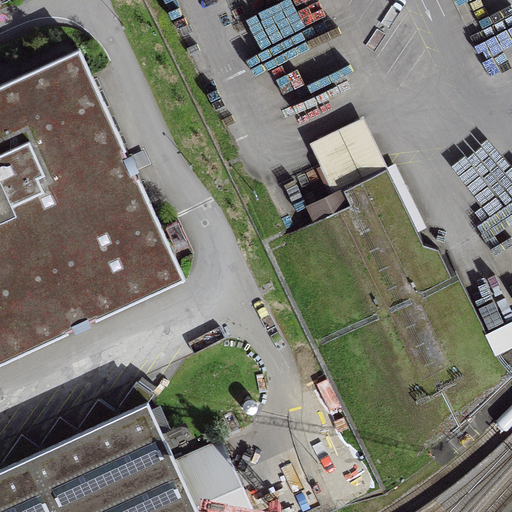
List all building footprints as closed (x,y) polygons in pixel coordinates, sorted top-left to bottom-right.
[(0,362),(66,332),(66,331),(71,328),(73,333),(89,325),(88,321),(93,318),(94,320),(183,279),(137,177),(135,178),(132,173),(137,171),(129,154),(125,156),(122,151),(124,150),(77,49),(0,84),(0,362)] [(388,166),(367,119),(315,142),(336,189),(388,166)] [(422,244),(389,171),(345,190),(352,205),(272,241),(385,492),(497,384),(434,239),(422,244)] [(339,191),(332,194),(304,208),(305,210),(310,222),(346,205),(340,193),(339,191)] [(0,511),(252,511),(219,439),(172,460),(146,402),(152,394),(134,382),(113,411),(96,399),(75,429),(58,417),(37,446),(20,434),(0,462),(0,511)]
